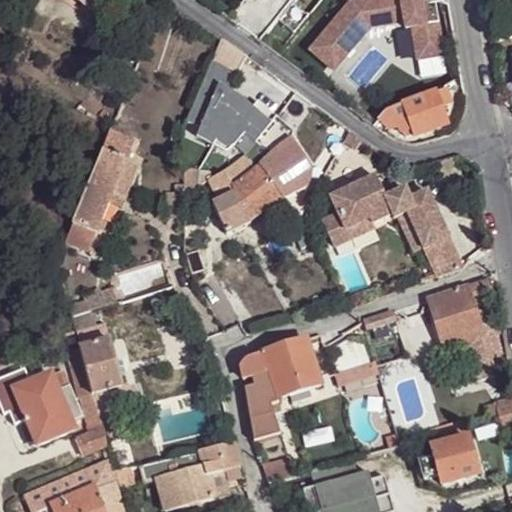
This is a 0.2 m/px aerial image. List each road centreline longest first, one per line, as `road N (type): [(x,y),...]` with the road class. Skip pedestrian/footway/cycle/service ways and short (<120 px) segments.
road 1 (unclassified): [(485,141),(415,159),(389,150),(176,0)]
road 2 (residential): [(485,141),(511,299)]
road 3 (residential): [(459,0),(485,141)]
